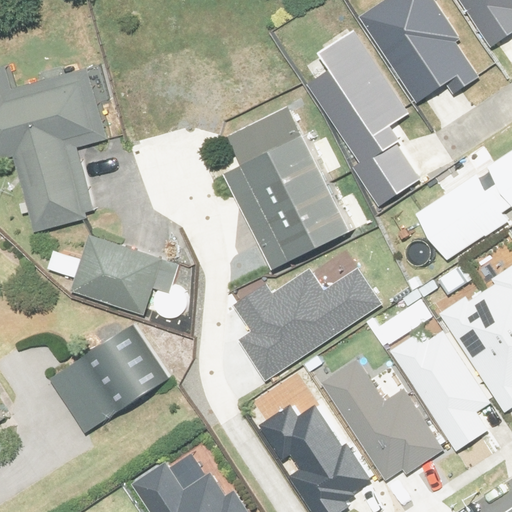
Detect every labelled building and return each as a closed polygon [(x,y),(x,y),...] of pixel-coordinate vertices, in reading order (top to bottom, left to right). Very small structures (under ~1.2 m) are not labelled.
[(435,0),(392,0),(366,18),(421,99),(454,76),(464,92),(483,79),(457,42),(462,38),(435,0)] [(511,0),(463,0),(493,43),(511,29),(511,0)] [(358,164),(385,204),(421,179),(387,129),(411,113),(354,29),(322,51),(334,70),(311,86),(362,161),(358,164)] [(111,139),(95,72),(19,90),(13,69),(0,71),(0,160),(23,155),(41,231),(98,217),(81,146),(111,139)] [(356,231),(297,109),(236,138),(250,166),(233,174),(279,269),(356,231)] [(511,191),(511,155),(496,167),(511,191)] [(511,221),(511,220),(484,176),(423,214),(452,260),(511,221)] [(169,260),(98,236),(90,259),(62,249),(55,268),(85,279),(81,291),(150,315),(169,260)] [(476,284),(466,266),(444,278),(454,296),(476,284)] [(244,337),(271,376),(383,302),(362,271),(328,293),(313,271),(278,294),(272,286),(242,306),(257,329),(244,337)] [(511,410),(511,409),(511,280),(452,318),(511,410)] [(187,295),(166,293),(164,315),(185,318),(187,295)] [(168,383),(134,329),(58,378),(92,431),(168,383)] [(434,342),(428,334),(400,353),(464,450),(493,430),(481,412),(496,402),(449,331),(434,342)] [(390,404),(365,363),(329,385),(388,485),(448,450),(429,418),(412,391),(390,404)] [(0,424),(11,417),(0,398),(0,424)] [(290,405),(262,425),(322,511),(333,511),(352,499),(347,493),(371,476),(350,447),(344,451),(316,411),(302,421),(290,405)] [(233,498),(192,445),(168,464),(137,487),(156,511),(253,511),(239,494),(233,498)]
